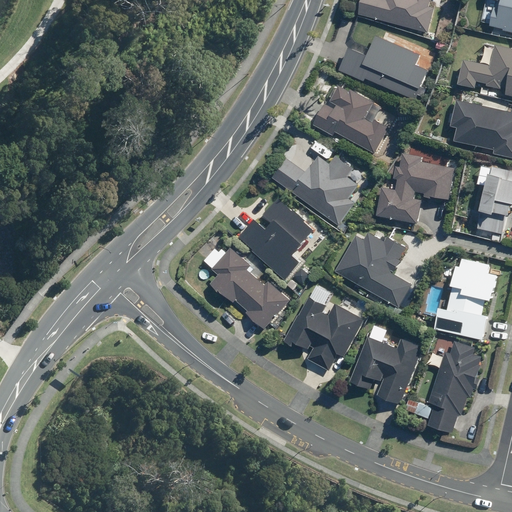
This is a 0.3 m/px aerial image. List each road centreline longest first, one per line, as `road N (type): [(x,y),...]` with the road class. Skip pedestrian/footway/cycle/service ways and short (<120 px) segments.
road 1 (secondary): [(304,0),(261,96),(209,168),(123,261)]
road 2 (tertiary): [(494,498),(358,455),(210,367)]
road 3 (tertiary): [(210,367),(99,286)]
road 4 (tertiary): [(123,261),(210,367)]
